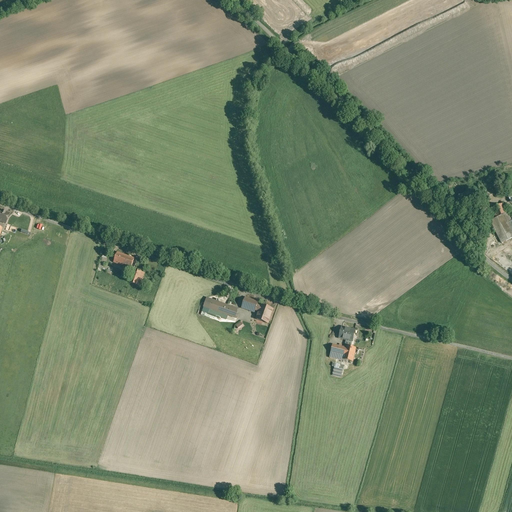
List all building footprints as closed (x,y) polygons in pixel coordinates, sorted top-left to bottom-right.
[(503,204),(492,210),(496,218),(502,215),(507,224),(511,222),(511,219),(503,204)] [(9,214),(0,210),(0,222),(5,224),(9,214)] [(511,234),(507,224),(502,215),(496,218),(490,221),(502,244),(511,238),(511,234)] [(135,259),(117,252),(113,263),(131,269),(135,259)] [(102,258),(98,268),(111,273),(113,268),(105,265),(107,259),(102,258)] [(140,287),(145,273),(134,270),(130,283),(140,287)] [(238,309),(206,297),(203,307),(235,319),(235,318),(236,318),(238,318),(239,315),(238,314),(236,313),(238,309)] [(258,302),(245,297),(240,309),(254,314),(255,311),(257,312),(255,320),(268,325),(273,310),(260,305),(260,306),(257,305),(258,302)] [(356,330),(341,327),(338,339),(353,342),(356,330)] [(346,348),(332,345),(329,358),(343,361),(343,360),(353,363),(356,349),(346,346),(346,348)] [(335,363),(332,376),(341,378),(344,366),(335,363)]
